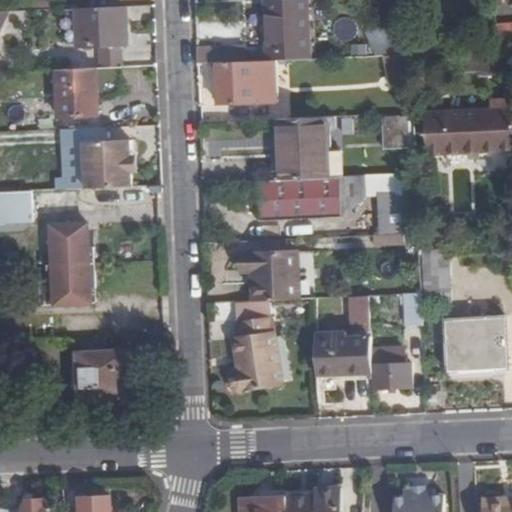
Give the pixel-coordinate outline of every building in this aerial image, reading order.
[(300,0),(270,1),(273,61),(278,61),(314,59),(311,0),(300,0)] [(129,7),(85,8),(87,50),(105,49),(125,48),(130,48),(129,7)] [(0,38),(14,10),(0,10),(0,38)] [(380,26),(366,32),(378,57),(394,56),(380,26)] [(125,48),(105,49),(106,67),(126,66),(125,48)] [(202,64),(223,63),(223,48),(202,49),(202,64)] [(508,52),(466,54),(466,72),(486,72),(487,76),(509,75),(508,52)] [(370,57),(345,58),(345,64),(359,63),(359,75),(364,75),(365,82),(371,82),(370,57)] [(273,61),(258,62),(260,111),(279,110),(278,61),(273,61)] [(260,111),(258,62),(223,63),(225,112),(260,111)] [(128,98),(126,66),(106,67),(102,67),(104,99),(128,98)] [(102,67),(61,69),(63,116),(105,115),(102,67)] [(511,100),(496,101),(496,111),(511,110),(511,100)] [(511,152),(511,110),(496,111),(431,114),(434,157),(511,152)] [(330,179),(327,119),(284,121),(287,181),(330,179)] [(65,136),(66,171),(86,170),(85,136),(65,136)] [(92,189),(137,187),(136,173),(136,156),(135,140),(89,143),(92,189)] [(408,236),(424,236),(421,176),(368,178),(369,198),(406,196),(408,236)] [(368,178),(340,179),(342,219),(369,198),(368,178)] [(287,181),(263,182),(264,222),(342,219),(340,179),(330,179),(287,181)] [(0,193),(0,223),(36,222),(35,192),(0,193)] [(50,282),(89,280),(86,224),(47,226),(50,282)] [(93,224),(86,224),(89,280),(96,279),(93,224)] [(410,236),(380,237),(380,245),(410,244),(410,236)] [(429,254),(456,253),(455,236),(429,237),(429,254)] [(285,300),(304,300),(302,252),(252,254),(253,271),(258,271),(259,301),(285,300)] [(458,297),(456,253),(429,254),(431,298),(458,297)] [(407,325),(428,324),(427,292),(406,292),(407,325)] [(248,302),(249,322),(286,322),(285,300),(259,301),(248,302)] [(511,316),(452,320),(455,373),(511,370),(511,316)] [(286,322),(249,322),(250,341),(245,341),(247,371),(239,376),(237,378),(236,381),(236,386),(237,388),(239,391),(241,393),(244,394),(288,393),(286,322)] [(377,337),(321,339),(323,377),(378,375),(379,383),(379,391),(418,389),(417,363),(378,364),(377,337)] [(108,338),(79,340),(79,351),(109,350),(108,338)] [(109,350),(79,351),(80,367),(74,367),(75,388),(81,388),(82,403),(135,401),(133,349),(109,350)] [(511,379),(511,370),(455,373),(455,382),(511,379)] [(323,386),(379,383),(378,375),(323,377),(323,386)] [(29,497),(28,502),(38,502),(38,488),(30,488),(29,497)] [(322,496),(293,498),(293,511),(346,511),(346,490),(322,490),(322,496)] [(427,492),(412,492),(404,492),(405,498),(395,499),(395,511),(445,511),(445,497),(435,497),(434,491),(427,492)] [(25,511),(28,502),(29,497),(15,494),(11,511),(25,511)] [(115,511),(115,497),(84,499),(84,511),(115,511)] [(293,511),(293,498),(262,499),(262,503),(246,504),(246,511),(293,511)] [(504,500),(482,501),(483,509),(482,511),(511,511),(511,504),(504,505),(504,500)] [(25,511),(51,511),(51,501),(38,502),(28,502),(25,511)]
